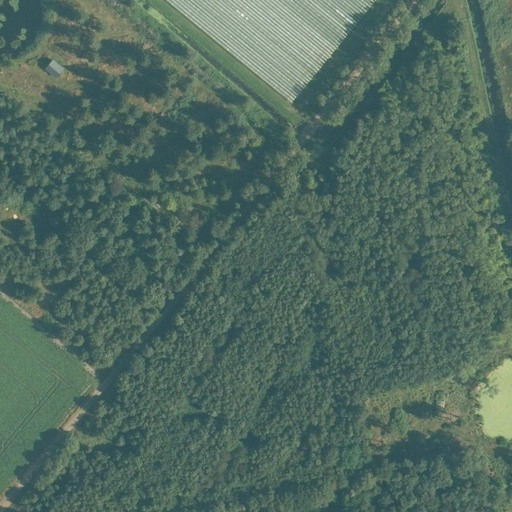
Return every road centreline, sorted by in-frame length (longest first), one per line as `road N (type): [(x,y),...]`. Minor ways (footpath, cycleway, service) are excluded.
road 1 (track): [(0,511),(412,0)]
road 2 (track): [(511,241),(457,0)]
road 3 (track): [(296,142),(125,0)]
